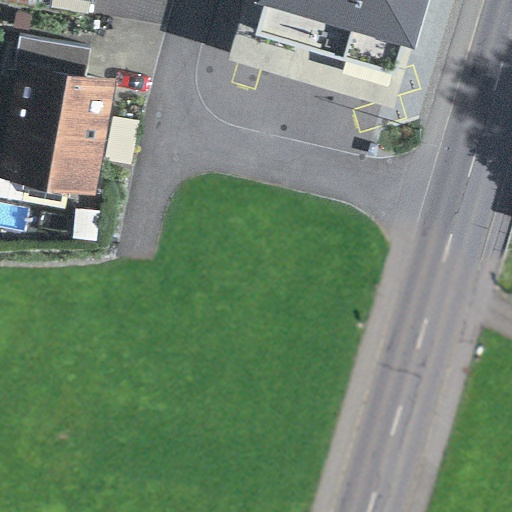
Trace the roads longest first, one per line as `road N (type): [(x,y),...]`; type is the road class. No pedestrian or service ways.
road 1 (secondary): [(511,51),(375,511)]
road 2 (unknown): [(169,131),(120,259)]
